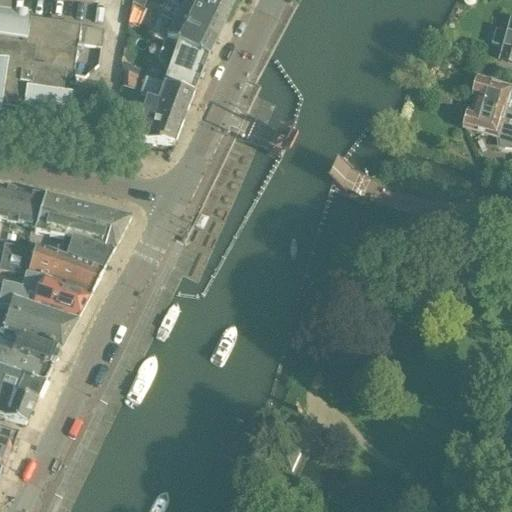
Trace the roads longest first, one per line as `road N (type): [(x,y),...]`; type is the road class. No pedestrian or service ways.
road 1 (unclassified): [(18,511),(176,198)]
road 2 (unclassified): [(176,198),(276,0)]
road 3 (unclassified): [(176,198),(0,167)]
